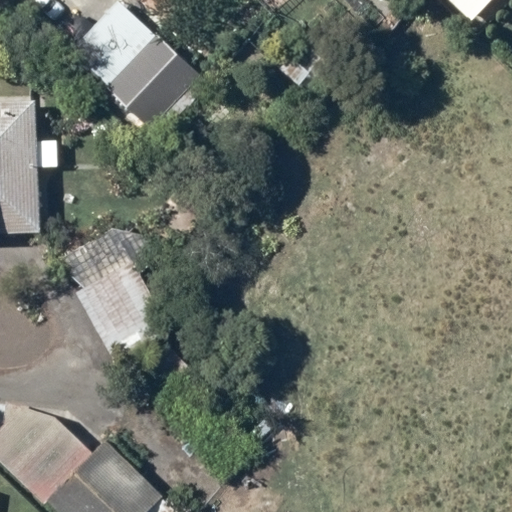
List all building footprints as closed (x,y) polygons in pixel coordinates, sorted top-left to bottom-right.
[(116,0),(71,47),(112,86),(159,37),(120,0),(116,0)] [(491,0),(452,0),(472,19),(491,0)] [(159,37),(112,86),(152,125),(199,76),(159,37)] [(284,98),(258,76),(222,119),(248,141),(284,98)] [(0,231),(51,230),(49,168),(62,167),(61,136),(39,137),(37,89),(0,89),(0,231)] [(92,448),(34,392),(0,427),(0,460),(45,503),(48,499),(61,511),(179,511),(102,438),(92,448)]
